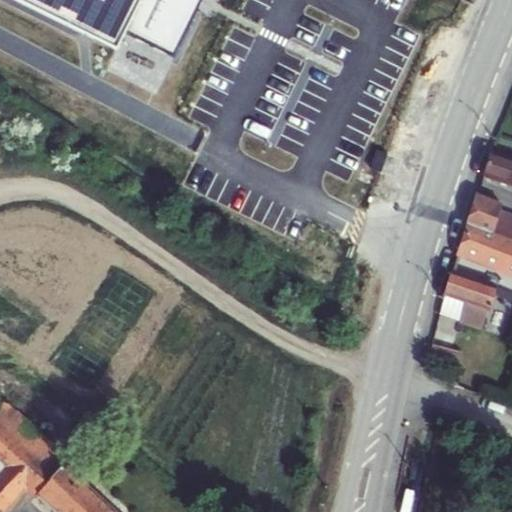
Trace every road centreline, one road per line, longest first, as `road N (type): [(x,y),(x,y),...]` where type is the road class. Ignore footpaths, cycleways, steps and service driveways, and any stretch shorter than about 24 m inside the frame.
road 1 (track): [(0,193),(22,187),(63,194),(285,341),(394,377)]
road 2 (residential): [(511,1),(399,317)]
road 3 (residential): [(399,317),(344,511)]
road 4 (residential): [(372,511),(399,317)]
